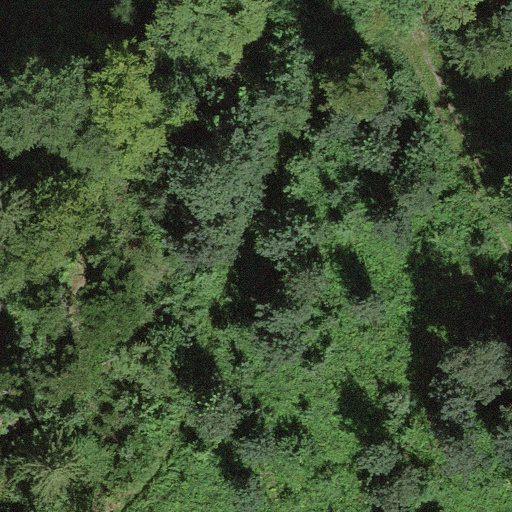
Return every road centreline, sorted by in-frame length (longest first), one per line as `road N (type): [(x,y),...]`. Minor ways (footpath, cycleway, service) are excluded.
road 1 (track): [(399,23),(313,98),(265,178),(202,328),(191,407),(162,475),(126,511)]
road 2 (track): [(406,0),(399,23),(433,110),(511,232)]
